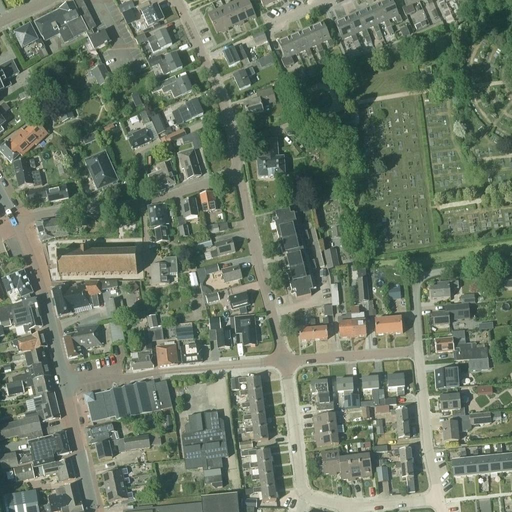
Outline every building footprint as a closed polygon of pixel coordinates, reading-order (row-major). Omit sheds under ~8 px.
[(243,22),(248,20),(238,0),(231,4),(241,26),(244,24),(243,22)] [(238,0),(248,20),(252,18),(253,20),(256,19),(247,0),(238,0)] [(389,21),(395,19),(397,25),(402,22),(399,16),(398,16),(391,0),(388,0),(379,4),(387,22),(389,21)] [(403,0),(406,6),(402,8),(406,16),(415,12),(412,6),(418,3),(416,0),(403,0)] [(64,45),(86,34),(92,31),(93,30),(92,29),(95,28),(82,1),(78,3),(77,1),(72,4),(73,4),(60,10),(60,11),(35,24),(44,43),(57,36),(58,38),(61,37),(64,45)] [(131,1),(118,7),(121,14),(134,8),(131,1)] [(237,27),(241,26),(231,4),(223,7),(232,27),(237,25),(237,27)] [(394,33),(389,21),(387,22),(379,4),(368,8),(376,27),(378,26),(384,23),(389,35),(394,33)] [(158,7),(153,9),(152,5),(141,11),(148,28),(164,21),(158,7)] [(228,29),(232,27),(223,7),(215,11),(225,33),(229,31),(228,29)] [(368,8),(357,13),(365,31),(367,31),(373,28),(378,39),(382,37),(378,26),(376,27),(368,8)] [(132,10),(122,14),(126,25),(136,20),(132,10)] [(436,10),(431,12),(434,20),(439,17),(436,10)] [(222,34),(225,33),(215,11),(208,14),(217,34),(221,32),(222,34)] [(354,36),(355,36),(362,33),(364,39),(365,39),(367,43),(370,42),(368,37),(369,37),(367,31),(365,31),(357,13),(346,18),(354,36)] [(361,48),(355,36),(354,36),(346,18),(335,23),(343,41),(351,38),(356,50),(361,48)] [(425,22),(415,27),(417,31),(422,28),(427,26),(425,22)] [(319,46),(320,45),(327,42),(329,48),(334,46),(331,39),(330,40),(323,23),(311,28),(319,46)] [(35,33),(34,34),(30,26),(14,34),(23,50),(35,43),(40,52),(46,49),(39,37),(38,38),(35,33)] [(406,27),(400,30),(403,38),(410,35),(406,27)] [(326,57),(320,45),(319,46),(311,28),(300,32),(308,50),(310,50),(316,47),(321,59),(326,57)] [(92,31),(86,34),(95,51),(110,43),(104,31),(95,36),(92,31)] [(153,53),(154,53),(172,45),(165,31),(154,36),(155,37),(147,40),(153,53)] [(268,44),(263,32),(251,36),(257,48),(268,44)] [(308,50),(300,32),(289,37),(297,55),(305,52),(307,58),(312,56),(310,50),(308,50)] [(144,35),(135,39),(138,46),(147,42),(144,35)] [(278,42),(285,59),(281,60),(284,68),(294,64),(291,58),(297,55),(289,37),(278,42)] [(234,49),(233,49),(223,54),(229,68),(240,63),(241,67),(249,64),(241,46),(234,49)] [(43,59),(48,56),(45,50),(40,52),(43,59)] [(171,74),(171,73),(182,69),(176,54),(164,59),(165,60),(162,61),(160,56),(147,62),(151,69),(159,65),(164,76),(171,73),(171,74)] [(262,69),(276,63),(273,55),(258,61),(262,69)] [(0,92),(4,90),(12,86),(9,80),(20,74),(12,61),(0,67),(0,92)] [(91,71),(99,88),(112,81),(103,65),(91,71)] [(245,72),(233,77),(240,91),(251,86),(247,78),(254,75),(252,69),(245,72)] [(316,77),(313,71),(307,74),(310,80),(316,77)] [(291,77),(285,79),(289,89),(295,86),(291,77)] [(171,92),(174,100),(192,92),(186,78),(175,82),(176,83),(170,86),(168,81),(149,89),(152,95),(161,91),(163,95),(171,92)] [(275,88),(283,84),(280,79),(273,82),(275,88)] [(39,92),(34,82),(23,88),(25,92),(17,96),(20,102),(39,92)] [(247,117),(264,112),(262,106),(276,102),(272,88),(256,93),(259,101),(244,105),(247,117)] [(183,124),(185,123),(203,115),(197,101),(177,110),(183,124)] [(6,104),(0,107),(0,134),(4,131),(1,128),(6,124),(1,117),(10,110),(6,104)] [(63,123),(74,118),(69,105),(57,110),(63,123)] [(161,112),(163,117),(174,112),(171,107),(161,112)] [(145,111),(139,114),(144,126),(150,123),(145,111)] [(323,132),(352,124),(348,113),(319,121),(323,132)] [(11,144),(8,142),(0,149),(0,152),(11,164),(20,155),(22,157),(32,148),(34,150),(44,140),(42,139),(47,134),(36,123),(25,134),(23,132),(11,144)] [(113,125),(103,129),(105,133),(115,129),(113,125)] [(128,139),(127,139),(132,151),(151,142),(145,129),(137,132),(136,130),(126,135),(128,139)] [(100,139),(97,132),(82,139),(85,146),(100,139)] [(173,136),(162,141),(167,152),(173,150),(170,144),(175,141),(173,136)] [(278,157),(277,140),(261,141),(262,159),(257,160),(259,178),(286,176),(284,157),(278,157)] [(289,149),(296,157),(301,152),(295,144),(289,149)] [(65,162),(70,160),(64,148),(60,150),(65,162)] [(184,170),(184,171),(187,181),(201,177),(193,149),(177,154),(182,171),(184,170)] [(105,152),(84,161),(97,191),(119,182),(105,152)] [(29,162),(13,163),(19,189),(28,187),(33,186),(34,188),(42,187),(39,172),(31,173),(30,169),(35,168),(34,160),(29,162)] [(160,166),(162,171),(148,176),(155,194),(175,185),(172,178),(176,176),(171,162),(160,166)] [(66,163),(57,166),(60,176),(69,174),(66,163)] [(43,190),(39,191),(25,193),(27,202),(47,198),(49,204),(69,200),(66,188),(50,191),(49,187),(43,188),(43,190)] [(202,194),(201,195),(200,195),(204,213),(218,211),(214,192),(208,193),(207,192),(202,193),(202,194)] [(185,219),(198,217),(194,200),(181,202),(185,219)] [(166,226),(168,225),(165,205),(148,207),(151,228),(154,227),(157,244),(168,243),(166,226)] [(277,231),(297,226),(294,214),(291,215),(289,210),(275,213),(276,218),(274,219),(277,231)] [(87,227),(87,217),(79,217),(79,227),(87,227)] [(53,239),(69,237),(66,219),(48,222),(48,221),(36,223),(41,242),(53,239)] [(207,235),(219,233),(218,224),(205,227),(207,235)] [(187,226),(178,228),(180,239),(189,237),(187,226)] [(277,231),(281,249),(301,244),(297,226),(277,231)] [(332,229),(333,238),(342,237),(341,228),(332,229)] [(211,259),(218,257),(235,253),(231,240),(215,244),(217,252),(210,253),(211,259)] [(306,261),(301,244),(281,249),(282,255),(287,254),(288,259),(284,260),(285,266),(306,261)] [(81,250),(81,253),(57,254),(58,277),(137,275),(136,252),(87,253),(87,250),(85,249),(83,249),(81,250)] [(339,268),(336,250),(323,252),(327,270),(339,268)] [(164,259),(165,266),(151,267),(152,286),(169,284),(168,274),(177,274),(176,258),(164,259)] [(285,266),(290,283),(310,278),(306,261),(285,266)] [(206,276),(219,273),(217,265),(197,271),(200,285),(203,284),(207,277),(206,276)] [(225,284),(242,280),(238,267),(221,271),(225,284)] [(357,280),(359,302),(369,301),(367,279),(366,279),(365,268),(357,269),(358,280),(357,280)] [(4,302),(5,308),(31,301),(29,296),(33,294),(24,272),(2,281),(7,294),(8,294),(10,300),(6,302),(4,302)] [(313,291),(310,278),(290,283),(293,296),(295,295),(297,300),(311,296),(310,291),(313,291)] [(59,318),(74,314),(73,311),(93,306),(93,309),(99,308),(97,295),(101,294),(101,291),(117,288),(117,282),(99,282),(85,282),(85,286),(82,286),(81,284),(72,286),(73,288),(69,289),(68,286),(52,290),(59,318)] [(134,293),(139,288),(134,282),(129,287),(134,293)] [(437,283),(437,287),(430,288),(431,300),(451,298),(450,290),(458,289),(458,282),(437,283)] [(391,299),(405,297),(403,284),(389,286),(391,299)] [(337,285),(330,286),(332,307),(338,306),(337,285)] [(204,287),(201,288),(203,296),(212,294),(211,291),(204,287)] [(232,311),(249,306),(245,293),(228,298),(232,311)] [(219,301),(217,294),(205,297),(207,304),(219,301)] [(474,295),(460,296),(461,305),(475,304),(474,295)] [(31,301),(5,308),(0,309),(0,337),(4,336),(2,328),(11,325),(14,324),(17,336),(31,332),(30,331),(42,328),(35,300),(31,301)] [(108,302),(110,314),(121,311),(119,300),(108,302)] [(449,322),(458,321),(470,320),(469,305),(445,307),(446,314),(432,315),(433,327),(449,325),(449,322)] [(195,306),(195,318),(207,318),(207,306),(195,306)] [(332,306),(323,306),(324,317),(333,316),(332,306)] [(366,337),(365,321),(364,313),(359,314),(358,307),(351,307),(351,313),(353,338),(366,337)] [(147,320),(145,313),(137,315),(139,322),(147,320)] [(340,339),(353,338),(351,313),(346,314),(346,317),(338,318),(340,339)] [(158,328),(156,316),(147,317),(149,330),(158,328)] [(254,318),(235,319),(236,331),(242,331),(243,347),(257,346),(255,329),(254,318)] [(401,318),(388,319),(389,335),(402,334),(401,318)] [(210,332),(216,331),(218,349),(231,348),(229,328),(223,328),(224,331),(221,331),(220,324),(225,324),(224,319),(220,319),(209,320),(210,332)] [(323,328),(315,329),(316,341),(327,340),(326,329),(329,329),(328,319),(323,319),(323,328)] [(376,336),(389,335),(388,319),(375,320),(376,336)] [(114,342),(126,342),(125,320),(113,321),(114,342)] [(310,329),(299,330),(300,342),(316,341),(315,329),(314,320),(309,321),(310,329)] [(192,323),(175,325),(177,342),(193,340),(192,323)] [(76,328),(77,334),(64,338),(69,360),(83,356),(82,350),(102,347),(99,325),(76,328)] [(138,360),(132,361),(133,371),(154,368),(152,352),(151,338),(152,338),(151,330),(144,331),(144,339),(139,339),(141,353),(138,354),(138,360)] [(454,362),(490,359),(492,359),(492,357),(494,357),(493,348),(480,349),(480,347),(476,347),(476,343),(466,344),(464,331),(452,333),(452,339),(435,341),(436,354),(453,352),(454,362)] [(30,352),(33,351),(47,348),(44,333),(32,336),(12,342),(14,347),(17,348),(19,353),(21,352),(30,352)] [(176,345),(156,347),(158,368),(178,366),(176,345)] [(200,346),(181,349),(182,365),(202,363),(200,346)] [(25,356),(13,359),(13,363),(26,360),(27,369),(28,369),(29,369),(47,364),(44,351),(43,352),(25,356)] [(488,360),(468,361),(468,370),(488,369),(488,360)] [(12,379),(14,384),(14,385),(22,383),(31,380),(50,376),(47,364),(29,369),(28,369),(27,369),(24,370),(25,376),(12,379)] [(10,365),(3,366),(4,373),(11,372),(10,365)] [(459,388),(457,371),(435,373),(436,390),(459,388)] [(31,380),(22,383),(24,390),(31,388),(34,398),(54,394),(50,377),(50,376),(31,380)] [(403,388),(404,388),(403,376),(388,377),(389,390),(397,389),(398,396),(404,396),(403,388)] [(246,383),(247,391),(261,389),(260,379),(247,380),(246,378),(238,380),(239,384),(246,383)] [(377,390),(379,390),(378,378),(362,379),(363,391),(372,391),(373,406),(379,405),(377,390)] [(238,379),(231,380),(232,391),(239,390),(238,379)] [(358,397),(353,397),(352,392),(353,392),(352,380),(337,381),(338,393),(346,393),(346,397),(343,398),(344,410),(349,410),(358,409),(358,397)] [(92,424),(107,420),(115,418),(116,421),(172,408),(166,382),(155,385),(154,382),(145,384),(93,396),(92,395),(85,397),(86,401),(86,405),(87,404),(92,424)] [(332,393),(328,394),(327,382),(311,383),(312,395),(319,395),(319,403),(316,404),(316,412),(334,410),(332,393)] [(14,384),(6,386),(8,397),(25,393),(24,390),(22,383),(14,385),(14,384)] [(481,386),(481,395),(496,394),(495,386),(481,386)] [(248,395),(249,403),(263,401),(261,389),(247,391),(240,392),(240,397),(248,395)] [(24,415),(26,420),(58,412),(54,394),(33,399),(36,412),(24,415)] [(464,395),(455,396),(440,398),(441,412),(452,411),(452,417),(464,416),(464,406),(465,406),(465,404),(466,404),(468,402),(468,399),(466,397),(464,397),(464,395)] [(250,408),(251,416),(264,414),(263,401),(249,403),(242,404),(242,409),(250,408)] [(396,415),(396,424),(397,426),(408,425),(407,411),(396,412),(396,410),(390,411),(391,416),(396,415)] [(30,438),(31,442),(43,439),(40,425),(60,420),(58,412),(26,420),(0,426),(0,441),(18,437),(19,440),(30,438)] [(492,422),(497,421),(501,421),(500,412),(491,413),(492,422)] [(195,465),(197,465),(198,470),(202,469),(205,485),(212,484),(212,487),(215,489),(223,488),(221,471),(223,471),(221,459),(228,458),(224,422),(221,420),(218,420),(217,413),(188,417),(189,424),(187,425),(185,428),(186,434),(184,435),(181,437),(185,462),(192,461),(192,463),(195,465)] [(453,424),(452,424),(443,425),(444,443),(459,442),(458,433),(467,432),(471,429),(471,426),(491,424),(490,413),(469,415),(469,416),(452,418),(453,424)] [(251,420),(252,428),(266,426),(264,414),(251,416),(243,417),(244,421),(251,420)] [(314,428),(336,425),(335,415),(313,417),(314,428)] [(173,430),(172,416),(165,417),(166,430),(173,430)] [(112,427),(111,423),(85,430),(89,445),(110,439),(111,443),(115,442),(114,433),(118,432),(117,428),(117,429),(116,426),(112,427)] [(397,426),(396,424),(392,424),(392,430),(397,429),(398,440),(409,439),(408,425),(397,426)] [(337,435),(336,425),(314,428),(315,435),(313,435),(314,438),(337,435)] [(266,426),(252,428),(245,429),(246,434),(253,433),(254,443),(268,441),(266,426)] [(53,437),(43,439),(31,442),(28,442),(30,453),(15,457),(14,454),(0,457),(0,466),(2,475),(12,473),(11,469),(33,464),(34,468),(54,463),(53,458),(70,454),(65,433),(53,436),(53,437)] [(124,440),(115,442),(111,443),(96,446),(99,462),(113,459),(110,447),(117,446),(119,453),(125,452),(126,452),(150,449),(150,447),(168,444),(167,434),(159,435),(159,434),(148,436),(124,440)] [(337,435),(314,438),(314,442),(316,441),(317,448),(339,445),(337,435)] [(252,449),(252,442),(239,443),(240,450),(252,449)] [(510,457),(502,457),(500,458),(502,474),(511,472),(511,448),(509,449),(510,457)] [(497,458),(490,458),(488,459),(490,475),(502,474),(500,458),(502,457),(501,449),(496,450),(497,458)] [(410,451),(400,452),(399,450),(394,450),(395,456),(399,455),(400,463),(400,466),(412,465),(410,451)] [(485,459),(478,459),(476,460),(478,476),(490,475),(488,459),(490,458),(489,450),(485,451),(485,459)] [(256,455),(257,463),(257,465),(271,464),(269,451),(256,453),(256,451),(240,453),(241,458),(249,457),(249,456),(256,455)] [(336,474),(341,473),(339,459),(338,451),(330,452),(333,476),(336,476),(336,474)] [(333,476),(330,452),(321,453),(324,475),(329,474),(329,476),(333,476)] [(464,461),(466,461),(465,452),(461,453),(461,461),(452,462),(453,479),(465,478),(464,461)] [(473,460),(466,461),(464,461),(465,478),(478,476),(476,460),(478,459),(477,452),(473,452),(473,460)] [(359,456),(362,478),(372,477),(369,455),(359,456)] [(355,479),(362,478),(359,456),(349,458),(352,482),(355,481),(355,479)] [(352,482),(349,458),(339,459),(341,473),(342,481),(348,480),(348,482),(352,482)] [(70,461),(54,464),(42,467),(45,478),(55,475),(56,478),(57,478),(58,484),(75,480),(70,461)] [(257,465),(257,463),(242,465),(242,470),(258,468),(259,476),(259,478),(273,476),(271,464),(257,465)] [(413,478),(412,465),(400,466),(400,463),(395,464),(396,469),(401,469),(402,479),(413,478)] [(31,465),(14,469),(17,483),(34,479),(31,465)] [(376,469),(377,483),(388,482),(387,468),(376,469)] [(104,484),(124,480),(123,475),(128,474),(127,469),(102,475),(104,484)] [(260,480),(261,488),(261,490),(275,489),(273,476),(259,478),(259,476),(251,477),(252,481),(260,480)] [(129,479),(124,480),(104,484),(106,494),(126,490),(125,485),(130,484),(129,479)] [(50,505),(44,507),(45,511),(60,511),(62,511),(61,511),(82,511),(76,485),(55,490),(56,495),(48,497),(50,505)] [(261,490),(261,488),(253,489),(254,494),(261,493),(263,503),(276,501),(275,489),(261,490)] [(126,490),(106,494),(109,504),(133,498),(132,493),(127,494),(126,490)] [(4,511),(38,511),(36,491),(2,496),(4,511)] [(201,498),(201,505),(152,509),(152,507),(135,509),(135,511),(123,511),(238,511),(237,495),(201,498)] [(257,500),(241,499),(241,507),(256,508),(257,500)]
